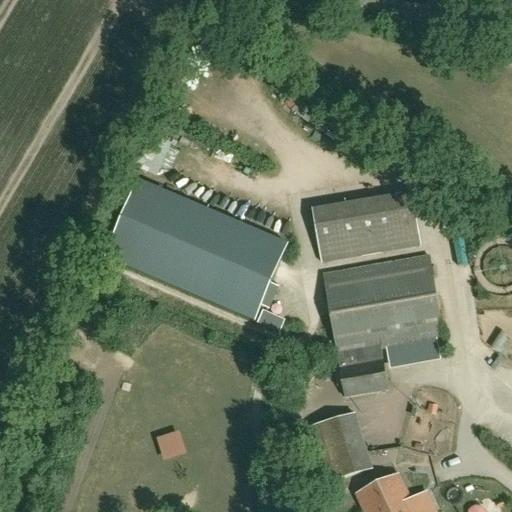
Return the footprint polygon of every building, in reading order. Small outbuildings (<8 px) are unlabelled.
[(288,245),(139,181),(106,259),(255,322),(288,245)] [(322,263),(422,246),(413,193),(313,210),(322,263)] [(381,348),(444,338),(430,256),(324,275),(345,396),(388,389),(381,348)] [(392,348),(393,365),(443,363),(442,345),(392,348)] [(99,409),(92,430),(104,434),(111,413),(99,409)] [(364,511),(415,511),(398,476),(357,495),(364,511)] [(357,484),(336,489),(338,498),(360,493),(357,484)] [(421,511),(441,511),(435,500),(419,508),(421,511)]
